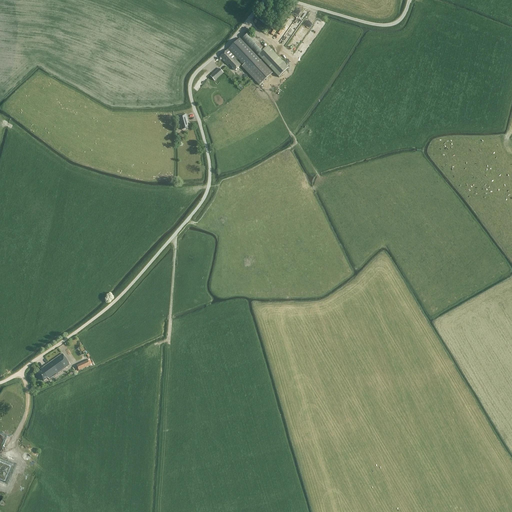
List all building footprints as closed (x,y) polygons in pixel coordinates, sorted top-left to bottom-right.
[(249,33),(242,40),(257,56),(264,49),(249,33)] [(261,61),(239,39),(219,57),(227,66),(229,64),(235,71),(241,66),(235,60),(237,59),(243,65),(242,67),(259,85),(272,73),(261,61)] [(289,68),(268,47),(258,56),(279,78),(289,68)] [(211,77),(215,81),(223,74),(219,69),(211,77)] [(180,127),(181,130),(189,128),(188,123),(189,123),(186,114),(178,116),(179,121),(180,121),(181,127),(180,127)] [(70,364),(62,354),(44,367),(44,368),(41,370),(42,371),(38,374),(44,381),(48,378),(50,379),(70,364)] [(79,371),(90,366),(88,360),(77,365),(79,371)]
